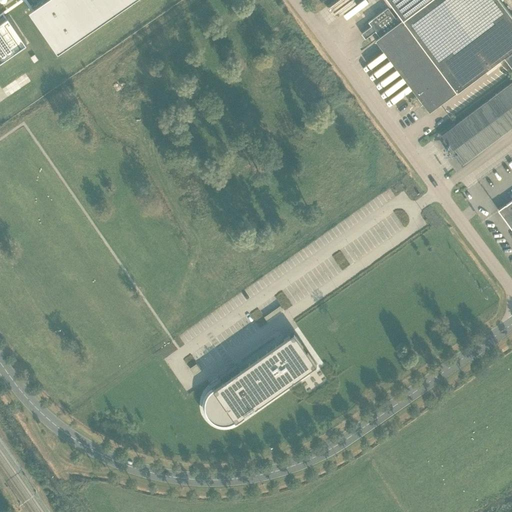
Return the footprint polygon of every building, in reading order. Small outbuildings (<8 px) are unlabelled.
[(44,0),(26,13),(54,55),(134,0),(44,0)] [(375,29),(380,35),(374,40),(428,112),(456,91),(456,90),(502,56),(511,69),(511,18),(498,0),(389,0),(403,18),(399,21),(388,7),(369,21),(371,24),(361,31),(365,36),(375,29)] [(8,14),(0,19),(0,58),(27,40),(8,14)] [(511,81),(441,135),(462,164),(511,125),(511,81)] [(511,199),(497,210),(511,230),(511,199)] [(226,413),(229,412),(236,421),(316,364),(307,351),(305,353),(301,346),(303,345),(294,332),(213,389),(219,397),(217,400),(215,403),(216,407),(217,410),(219,412),(223,413),(226,413)] [(196,364),(190,368),(194,374),(201,370),(196,364)]
